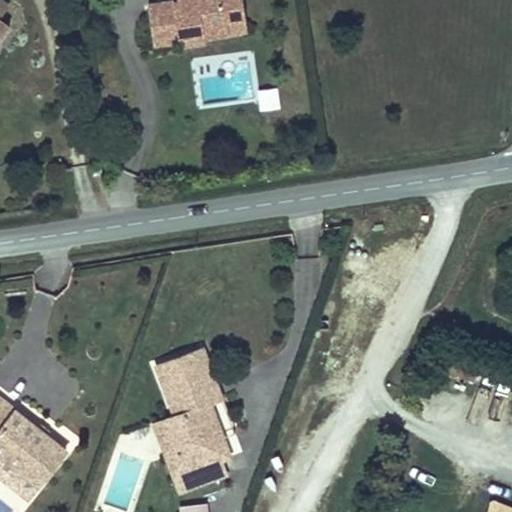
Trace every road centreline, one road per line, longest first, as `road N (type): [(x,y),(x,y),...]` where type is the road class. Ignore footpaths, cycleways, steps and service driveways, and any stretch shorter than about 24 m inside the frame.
road 1 (tertiary): [(0,242),(511,168)]
road 2 (unknown): [(468,175),(457,228),(404,357),(320,468),(300,511)]
